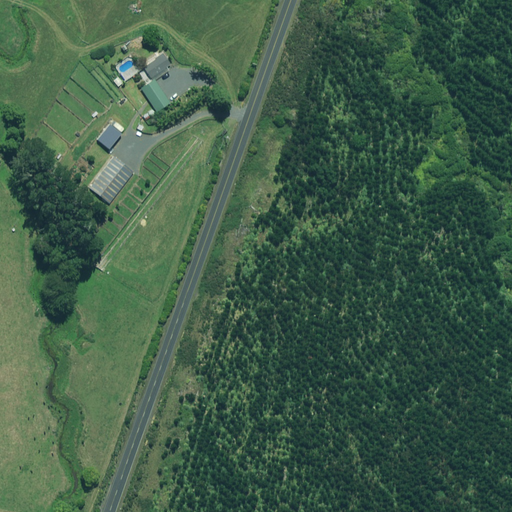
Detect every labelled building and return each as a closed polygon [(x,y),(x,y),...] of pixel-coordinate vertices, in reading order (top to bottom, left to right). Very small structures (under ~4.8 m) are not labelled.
[(143,68),(152,81),(168,69),(166,67),(171,64),(163,53),(143,68)] [(122,83),(117,78),(113,81),(118,87),(122,83)] [(141,90),(156,115),(169,106),(154,82),(141,90)] [(133,177),(114,161),(87,192),(107,208),(133,177)] [(24,215),(12,207),(8,214),(20,222),(24,215)]
